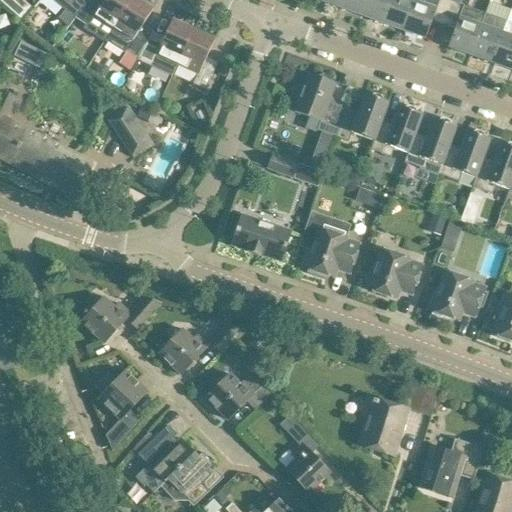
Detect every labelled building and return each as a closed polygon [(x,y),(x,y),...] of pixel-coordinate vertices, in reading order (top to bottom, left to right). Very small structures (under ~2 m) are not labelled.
[(26,0),(4,0),(23,17),(33,6),(26,0)] [(52,0),(75,19),(88,0),(52,0)] [(105,41),(131,0),(103,0),(100,6),(90,0),(88,0),(75,19),(88,27),(86,29),(105,41)] [(145,4),(139,0),(131,0),(105,41),(123,53),(125,51),(138,59),(150,38),(153,33),(153,32),(150,38),(139,31),(153,10),(145,5),(145,4)] [(317,0),(339,8),(341,0),(317,0)] [(341,0),(339,8),(360,16),(366,0),(341,0)] [(366,0),(360,16),(382,24),(390,0),(366,0)] [(390,0),(382,24),(403,32),(414,1),(410,0),(390,0)] [(446,0),(414,0),(414,1),(403,32),(425,40),(432,21),(443,25),(452,2),(446,0)] [(485,14),(452,2),(443,25),(455,29),(448,48),(470,56),(485,14)] [(470,56),(491,63),(506,22),(485,14),(470,56)] [(172,75),(177,65),(194,29),(181,23),(181,24),(172,20),(161,43),(150,38),(138,59),(172,75)] [(511,23),(506,22),(491,63),(511,70),(511,23)] [(206,35),(194,29),(177,65),(197,74),(192,85),(205,90),(218,63),(215,68),(204,63),(214,40),(206,36),(206,35)] [(34,78),(42,49),(20,43),(12,72),(34,78)] [(317,131),(337,138),(347,109),(328,102),(335,84),(327,81),(324,74),(317,77),(308,74),(305,83),(290,89),(291,91),(295,88),(300,97),(295,113),(320,122),(317,131)] [(2,91),(0,95),(0,159),(76,198),(93,164),(7,120),(17,98),(16,98),(18,94),(13,92),(11,96),(2,91)] [(348,109),(347,109),(337,138),(348,142),(352,133),(374,141),(370,150),(371,151),(379,127),(388,103),(382,101),(382,97),(374,94),(371,97),(365,95),(356,119),(346,115),(348,109)] [(390,131),(379,127),(371,151),(390,157),(394,148),(408,153),(408,154),(413,139),(422,115),(416,113),(415,109),(408,106),(404,109),(399,107),(390,131)] [(153,145),(129,108),(119,115),(124,122),(113,129),(133,159),(153,145)] [(438,175),(441,166),(447,152),(456,127),(450,126),(449,121),(442,118),(438,121),(433,119),(424,143),(413,139),(408,154),(408,153),(404,162),(438,175)] [(461,173),(475,178),(476,178),(481,164),(489,140),(484,138),(483,133),(475,130),(472,133),(466,131),(458,156),(447,152),(441,166),(438,175),(458,182),(461,173)] [(492,168),(481,164),(476,178),(475,178),(472,187),(492,194),(495,185),(509,190),(510,190),(511,183),(511,143),(509,143),(506,146),(500,144),(492,168)] [(272,154),(267,169),(293,179),(298,164),(272,154)] [(371,192),(367,204),(376,207),(381,195),(371,192)] [(311,212),(299,247),(308,250),(302,268),(328,276),(334,278),(336,270),(349,275),(359,244),(346,240),(347,239),(351,226),(311,212)] [(241,215),(240,217),(230,246),(248,252),(248,253),(259,257),(260,255),(281,263),(291,232),(241,215)] [(433,217),(427,234),(440,239),(446,221),(433,217)] [(449,223),(444,237),(458,242),(462,228),(449,223)] [(396,299),(399,292),(411,296),(422,265),(409,261),(410,260),(381,250),(374,271),(371,270),(365,289),(396,299)] [(459,321),(462,314),(474,318),(485,288),(472,283),(473,282),(444,272),(437,292),(434,291),(427,310),(459,321)] [(494,330),(493,334),(511,341),(511,296),(505,294),(498,312),(492,309),(485,327),(494,330)] [(138,330),(161,303),(144,298),(130,314),(119,304),(115,308),(104,298),(81,324),(104,344),(126,319),(138,330)] [(0,314),(0,368),(26,359),(8,311),(0,314)] [(240,328),(228,324),(210,344),(219,352),(240,328)] [(182,330),(159,355),(180,375),(208,347),(197,337),(193,340),(182,330)] [(120,421),(105,436),(112,452),(139,420),(130,411),(147,393),(125,372),(117,381),(107,372),(93,387),(103,395),(98,400),(120,421)] [(230,375),(220,385),(206,399),(227,421),(246,402),(255,410),(272,394),(253,375),(241,386),(230,375)] [(430,418),(439,390),(428,386),(418,414),(430,418)] [(373,400),(359,445),(393,456),(407,411),(373,400)] [(296,459),(285,469),(309,494),(330,474),(311,455),(320,446),(290,414),(279,424),(299,446),(291,454),(296,459)] [(168,426),(138,455),(149,467),(145,471),(143,469),(133,479),(144,490),(146,488),(152,495),(165,483),(195,454),(181,439),(176,444),(171,439),(176,435),(168,426)] [(460,476),(473,480),(483,449),(454,439),(450,453),(435,448),(422,490),(453,499),(460,476)] [(198,457),(195,454),(165,483),(166,484),(168,482),(192,508),(209,492),(201,484),(210,475),(206,470),(211,465),(201,455),(198,457)] [(511,483),(487,476),(476,511),(509,511),(511,504),(511,483)] [(265,511),(257,511),(255,509),(251,511),(239,511),(231,504),(225,510),(227,511),(290,511),(278,500),(265,511)] [(121,502),(116,508),(121,511),(128,511),(131,509),(121,502)]
